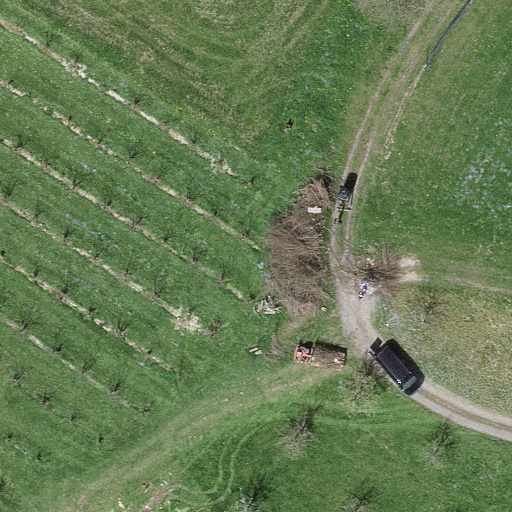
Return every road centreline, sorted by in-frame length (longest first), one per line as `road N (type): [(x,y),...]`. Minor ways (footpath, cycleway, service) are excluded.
road 1 (track): [(448,0),(366,134),(346,200),(350,292)]
road 2 (track): [(350,292),(363,332),(388,369),(436,402),(511,429)]
